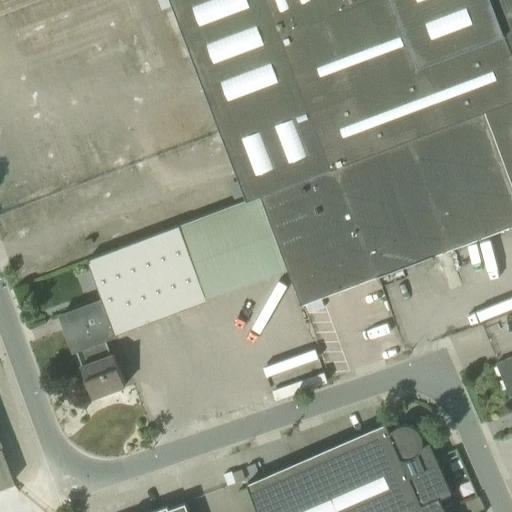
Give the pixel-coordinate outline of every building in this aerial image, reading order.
[(30,186),(112,155),(136,218),(511,76),(511,0),(0,0),(0,54),(30,133),(12,140),(30,186)] [(511,98),(260,193),(301,304),(511,224),(511,98)] [(103,300),(92,304),(105,338),(207,299),(179,225),(87,260),(103,300)] [(111,354),(105,338),(92,304),(64,315),(63,314),(61,314),(74,350),(76,349),(82,365),(80,366),(92,398),(96,396),(97,399),(110,394),(109,391),(125,385),(113,354),(111,354)] [(507,390),(511,389),(511,390),(511,357),(496,363),(507,390)] [(247,483),(257,511),(444,511),(439,498),(451,493),(429,442),(422,445),(422,444),(422,442),(422,441),(422,439),(422,438),(422,436),(421,435),(420,433),(419,432),(419,431),(416,429),(414,427),(413,426),(410,425),(407,424),(404,424),(402,424),(399,425),(396,426),(394,428),(391,430),(390,431),(390,433),(385,423),(384,423),(385,427),(250,486),(248,482),(247,483)] [(0,486),(11,483),(0,451),(0,486)] [(232,473),(235,483),(245,479),(241,469),(232,473)] [(188,511),(185,502),(158,511),(188,511)]
